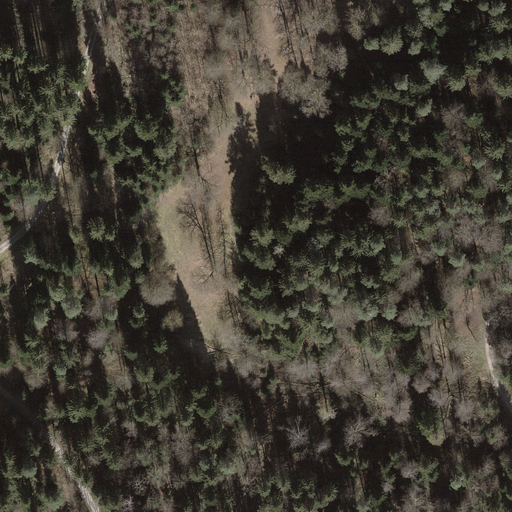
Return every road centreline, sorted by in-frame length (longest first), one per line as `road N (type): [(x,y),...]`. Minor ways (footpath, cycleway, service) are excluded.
road 1 (track): [(0,249),(30,222),(50,186),(105,0)]
road 2 (track): [(0,388),(50,440),(96,511)]
road 3 (track): [(433,511),(452,446),(491,367)]
road 4 (track): [(511,408),(487,349),(492,315),(511,280)]
